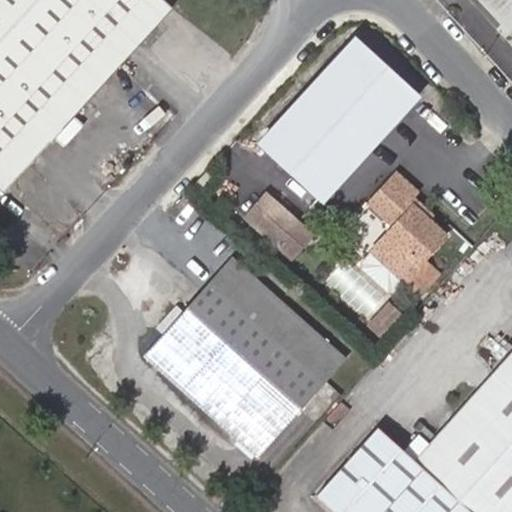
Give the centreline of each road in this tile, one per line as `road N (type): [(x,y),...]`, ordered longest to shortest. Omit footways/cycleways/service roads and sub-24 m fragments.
road 1 (residential): [(328,0),(5,345)]
road 2 (tertiary): [(5,345),(194,511)]
road 3 (residential): [(511,115),(407,0)]
